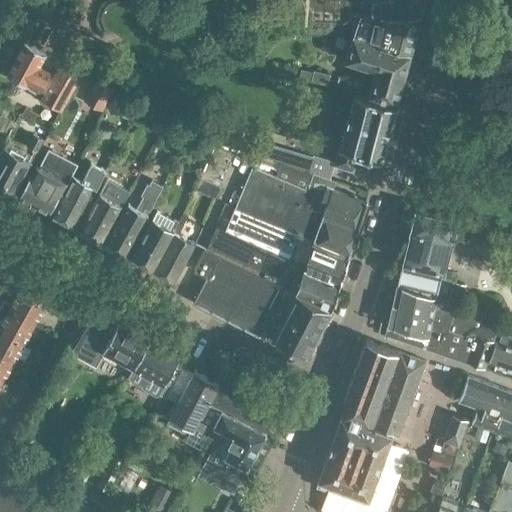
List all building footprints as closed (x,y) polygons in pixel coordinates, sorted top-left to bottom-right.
[(297,0),(311,32),(333,32),(333,24),(351,15),(351,10),(363,11),(369,11),(421,13),(423,1),(423,0),(297,0)] [(421,13),(369,11),(363,11),(357,33),(410,50),(421,13)] [(376,68),(403,76),(410,50),(357,33),(349,58),(377,66),(376,68)] [(61,108),(83,68),(64,57),(55,74),(39,66),(46,52),(25,40),(8,72),(46,92),(43,98),(61,108)] [(403,76),(376,68),(369,93),(396,102),(403,76)] [(83,100),(103,110),(115,87),(95,76),(83,100)] [(115,90),(106,106),(130,119),(139,102),(115,90)] [(359,151),(380,158),(382,158),(397,104),(388,101),(388,100),(384,99),(383,100),(376,97),(370,96),(356,91),(341,146),(336,163),(355,169),(359,151)] [(163,132),(182,142),(190,128),(171,118),(163,132)] [(199,134),(194,146),(210,154),(215,141),(199,134)] [(26,149),(36,154),(42,142),(33,136),(26,149)] [(215,141),(210,154),(194,188),(215,197),(220,186),(219,185),(235,150),(215,141)] [(259,152),(279,159),(315,171),(318,159),(262,141),(259,152)] [(13,191),(30,160),(4,146),(0,153),(0,184),(13,191)] [(68,158),(46,148),(20,195),(50,211),(61,190),(64,192),(81,159),(70,153),(68,158)] [(367,200),(337,189),(340,180),(317,172),(315,171),(279,159),(274,175),(255,169),(234,206),(349,255),(367,200)] [(91,200),(107,169),(96,163),(83,187),(71,181),(54,213),(74,224),(87,198),(91,200)] [(127,253),(162,190),(151,184),(141,203),(148,206),(146,210),(129,201),(106,242),(127,253)] [(103,239),(122,203),(101,191),(81,228),(103,239)] [(349,255),(234,206),(225,229),(303,264),(340,280),(349,255)] [(470,240),(474,225),(471,224),(458,221),(459,218),(417,207),(411,229),(412,229),(405,260),(444,269),(452,239),(453,239),(454,236),(470,240)] [(153,268),(178,219),(176,217),(175,219),(158,210),(132,256),(153,268)] [(178,219),(153,268),(175,280),(196,241),(180,231),(184,222),(178,219)] [(254,270),(207,246),(205,245),(195,268),(207,275),(194,300),(260,335),(263,330),(272,335),(272,336),(307,354),(331,308),(289,287),(254,270)] [(444,269),(405,260),(404,260),(398,282),(461,303),(465,288),(454,285),(457,272),(444,270),(444,269)] [(294,289),(319,301),(331,306),(340,280),(303,264),(294,289)] [(13,285),(20,289),(46,304),(57,284),(24,265),(13,285)] [(461,303),(398,282),(397,282),(386,333),(467,362),(467,361),(484,367),(494,340),(501,317),(461,303)] [(46,304),(20,289),(13,285),(12,285),(9,291),(16,295),(11,303),(4,299),(2,303),(9,307),(35,322),(46,304)] [(35,322),(9,307),(2,303),(0,306),(0,307),(7,312),(2,320),(0,319),(0,327),(25,341),(35,322)] [(97,365),(105,350),(133,366),(150,336),(120,319),(115,329),(98,319),(84,311),(64,347),(97,365)] [(25,341),(0,327),(0,352),(14,360),(25,341)] [(150,336),(133,367),(134,366),(129,376),(143,384),(143,386),(156,393),(158,393),(159,391),(167,395),(186,357),(150,337),(150,336)] [(392,432),(391,434),(398,437),(426,360),(366,338),(343,400),(342,414),(392,432)] [(511,345),(496,340),(488,361),(511,369),(511,345)] [(14,360),(0,352),(0,377),(4,379),(14,360)] [(207,400),(217,381),(194,369),(193,370),(183,365),(172,386),(182,392),(166,422),(189,433),(200,412),(201,412),(208,400),(207,400)] [(458,400),(477,407),(472,422),(511,435),(511,390),(467,375),(463,374),(456,376),(451,391),(454,398),(458,400)] [(207,400),(208,400),(201,412),(200,412),(189,433),(186,439),(201,447),(205,439),(222,407),(266,430),(270,422),(272,424),(277,414),(275,413),(278,406),(220,375),(217,381),(207,400)] [(247,466),(266,431),(221,409),(213,425),(227,431),(224,437),(219,435),(216,440),(217,441),(209,456),(221,463),(216,472),(237,483),(246,466),(247,466)] [(318,478),(319,478),(368,497),(391,434),(392,432),(342,414),(318,478)] [(457,444),(458,444),(458,445),(467,420),(452,415),(443,440),(445,440),(441,449),(454,453),(457,444)] [(492,450),(505,454),(510,439),(498,435),(492,450)] [(427,464),(435,467),(434,470),(446,474),(453,455),(433,448),(427,464)] [(123,461),(113,456),(97,485),(107,490),(123,461)] [(511,511),(511,459),(508,458),(491,505),(511,511)] [(432,498),(440,500),(446,484),(438,481),(432,484),(429,492),(432,498)] [(148,503),(163,511),(174,490),(159,482),(148,503)] [(461,511),(462,510),(455,508),(458,501),(442,495),(440,500),(437,508),(435,511),(461,511)]
